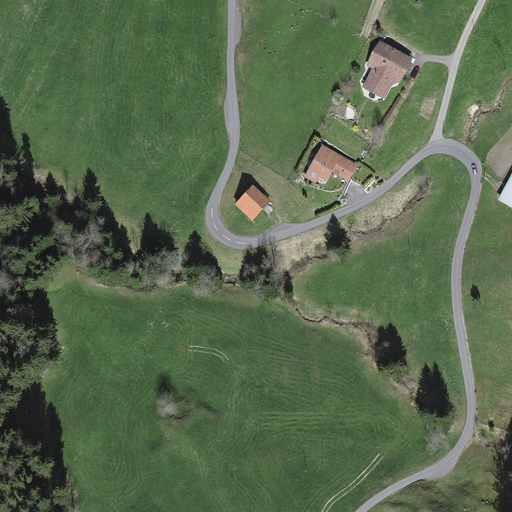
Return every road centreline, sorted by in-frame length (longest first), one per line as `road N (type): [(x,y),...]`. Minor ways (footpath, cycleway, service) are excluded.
road 1 (unclassified): [(436,145),(411,156),(363,206),(261,242),(237,242),(219,231),(211,215),(233,136),(234,0)]
road 2 (unclassified): [(357,511),(447,459),(464,439),(467,397),(453,300),(471,180),(469,164),(436,145)]
